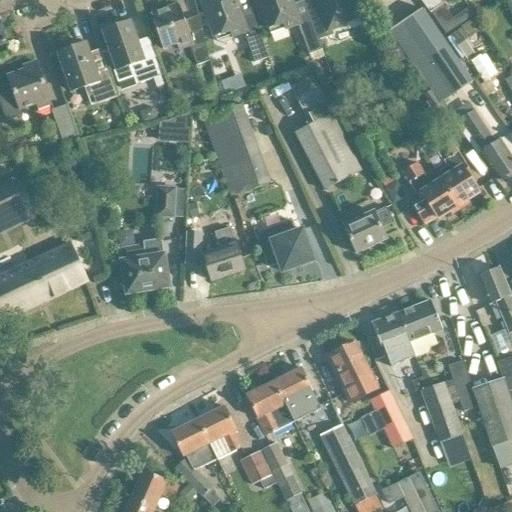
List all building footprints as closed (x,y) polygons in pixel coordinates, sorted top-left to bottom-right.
[(210,0),(203,3),(217,42),(246,31),(234,0),(210,0)] [(257,0),(270,34),(299,24),(290,0),(257,0)] [(303,0),(313,25),(322,50),(323,50),(319,40),(333,35),(331,29),(359,20),(352,0),(303,0)] [(420,0),(430,14),(443,4),(441,0),(420,0)] [(179,5),(150,15),(163,49),(177,44),(179,50),(190,46),(197,65),(199,65),(207,61),(209,61),(201,31),(189,35),(179,5)] [(409,59),(432,91),(440,102),(470,81),(426,16),(393,38),(396,42),(409,59)] [(475,18),(461,27),(468,38),(482,29),(475,18)] [(104,31),(118,71),(122,82),(138,76),(141,84),(162,77),(152,47),(139,52),(129,22),(104,31)] [(309,55),(322,50),(313,25),(300,30),(309,55)] [(258,29),(243,35),(254,63),(268,58),(258,29)] [(409,59),(396,42),(374,47),(379,66),(409,59)] [(85,44),(58,53),(72,92),(84,88),(91,107),(117,98),(106,69),(95,73),(85,44)] [(207,61),(199,65),(202,74),(210,71),(207,61)] [(11,87),(0,90),(0,103),(7,122),(22,117),(19,111),(36,105),(38,111),(52,106),(36,62),(23,67),(24,71),(7,77),(11,87)] [(361,171),(331,114),(311,76),(290,87),(305,115),(307,114),(312,124),(295,133),(325,190),(361,171)] [(350,76),(335,84),(338,90),(339,91),(354,83),(353,82),(350,76)] [(443,130),(454,122),(440,102),(432,91),(421,99),(443,130)] [(269,183),(241,105),(203,119),(231,197),(269,183)] [(62,141),(77,136),(67,106),(52,111),(62,141)] [(511,158),(499,139),(494,143),(474,113),(460,122),(499,181),(506,176),(510,178),(511,175),(511,158)] [(451,173),(441,179),(460,209),(469,203),(467,201),(478,194),(464,171),(468,169),(451,141),(436,150),(451,173)] [(451,215),(460,209),(441,179),(431,186),(417,164),(402,173),(419,199),(410,204),(425,226),(437,218),(438,220),(449,212),(451,215)] [(0,188),(0,203),(9,200),(21,225),(33,219),(16,181),(0,188)] [(396,183),(385,190),(393,203),(400,200),(402,194),(396,183)] [(159,189),(157,217),(173,218),(175,190),(159,189)] [(187,203),(189,216),(199,215),(197,201),(187,203)] [(343,225),(356,254),(386,240),(381,229),(393,223),(386,207),(373,213),(372,212),(343,225)] [(313,261),(302,231),(296,233),(292,221),(256,234),(268,266),(279,262),(283,272),(313,261)] [(203,255),(211,281),(244,271),(230,227),(216,232),(221,249),(203,255)] [(187,237),(185,269),(199,269),(201,238),(187,237)] [(145,258),(122,262),(127,294),(169,288),(161,239),(143,242),(145,258)] [(0,321),(87,281),(70,245),(0,277),(0,321)] [(511,332),(511,300),(498,268),(478,277),(490,305),(496,303),(509,334),(511,332)] [(431,301),(397,314),(409,344),(442,330),(431,301)] [(397,314),(371,324),(383,353),(385,352),(391,367),(415,358),(409,344),(397,314)] [(370,375),(355,343),(330,355),(338,370),(337,371),(334,373),(349,403),(376,389),(369,375),(370,375)] [(503,381),(505,385),(511,403),(511,357),(497,363),(503,381)] [(453,380),(443,384),(450,403),(460,400),(464,412),(479,407),(474,390),(473,391),(463,361),(448,366),(453,380)] [(274,383),(275,385),(294,424),(322,410),(302,369),(274,383)] [(474,390),(479,407),(493,447),(511,440),(511,403),(505,385),(503,381),(474,390)] [(294,424),(275,385),(274,383),(246,397),(266,437),(294,424)] [(450,403),(443,384),(420,392),(447,464),(470,456),(450,403)] [(388,394),(370,403),(388,439),(406,430),(388,394)] [(225,407),(198,420),(209,444),(217,460),(242,448),(234,432),(236,431),(225,407)] [(198,420),(171,434),(182,457),(185,456),(187,460),(176,470),(194,490),(209,505),(213,509),(220,502),(214,487),(197,470),(217,460),(209,444),(198,420)] [(355,507),(377,496),(342,425),(320,437),(355,507)] [(276,444),(260,452),(272,476),(276,484),(285,502),(299,495),(301,494),(276,444)] [(260,452),(239,462),(251,487),(260,482),(272,476),(260,452)] [(143,471),(131,499),(154,510),(161,494),(174,500),(179,487),(143,471)] [(382,489),(389,504),(403,496),(411,511),(437,511),(418,471),(382,489)] [(272,476),(260,482),(264,490),(276,484),(272,476)] [(189,504),(198,495),(189,485),(180,494),(189,504)] [(131,499),(125,511),(159,511),(154,510),(131,499)] [(333,511),(328,502),(310,511),(309,511),(333,511)]
